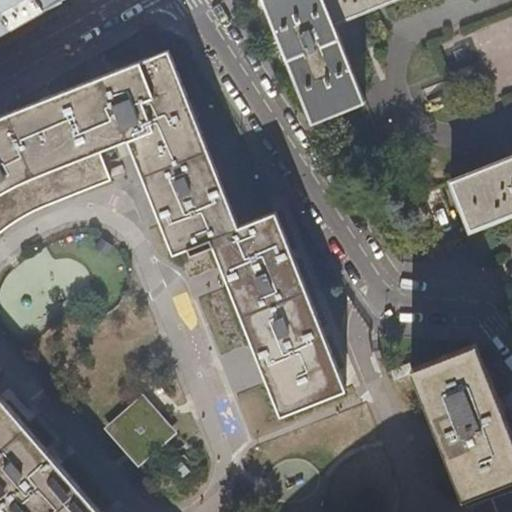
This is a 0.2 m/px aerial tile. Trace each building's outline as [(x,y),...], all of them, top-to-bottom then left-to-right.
[(0,0),(0,11),(11,28),(27,20),(43,10),(36,0),(0,0)] [(36,0),(43,10),(61,0),(36,0)] [(263,0),(311,120),(364,101),(340,41),(333,23),(359,13),(373,7),(378,5),(382,4),(391,0),(263,0)] [(0,11),(0,34),(11,28),(0,11)] [(10,111),(35,174),(99,149),(111,144),(120,140),(128,137),(154,203),(162,223),(173,251),(210,236),(222,266),(225,275),(230,286),(247,331),(252,342),(268,382),(273,396),(280,414),(346,388),(275,210),(239,225),(169,48),(103,74),(95,77),(87,80),(80,83),(57,92),(10,111)] [(35,174),(10,111),(0,115),(0,191),(3,189),(12,184),(19,181),(35,174)] [(0,230),(3,228),(21,216),(32,210),(42,206),(50,202),(111,179),(99,149),(35,174),(19,181),(12,184),(3,189),(0,191),(0,230)] [(451,181),(470,227),(511,210),(511,156),(480,169),(476,171),(451,181)] [(435,432),(460,497),(483,488),(511,477),(511,434),(503,412),(499,402),(496,392),(476,341),(410,367),(435,432)] [(0,502),(8,511),(100,511),(72,479),(23,423),(0,396),(0,502)] [(142,400),(113,427),(138,456),(168,431),(142,400)]
